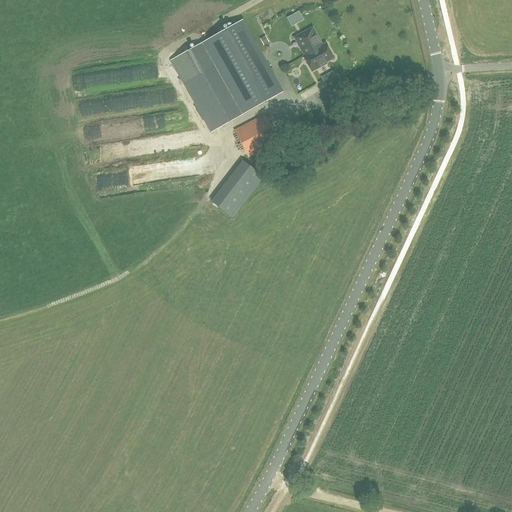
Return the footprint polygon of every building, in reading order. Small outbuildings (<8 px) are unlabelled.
[(303,20),(298,11),(287,18),(292,26),(303,20)] [(242,21),(171,61),(211,132),(282,93),(242,21)] [(305,56),(314,50),(313,47),(320,43),(312,28),(294,38),(305,56)] [(322,46),(320,43),(313,47),(314,50),(305,56),(303,57),(312,71),(321,65),(321,64),(333,58),(330,53),(331,51),(328,47),(326,47),(325,44),(322,46)] [(336,80),(335,78),(340,75),(335,65),(323,71),(329,84),(336,80)] [(113,88),(148,82),(145,66),(111,72),(113,88)] [(81,75),(82,91),(92,90),(90,74),(81,75)] [(93,75),(93,87),(108,86),(108,74),(93,75)] [(248,157),(279,141),(265,115),(234,130),(248,157)] [(297,138),(298,126),(291,125),(289,137),(297,138)] [(293,141),(286,140),(285,148),(292,149),(293,141)] [(95,153),(98,166),(109,163),(106,150),(95,153)] [(232,217),(254,189),(263,177),(243,162),(212,202),(232,217)]
